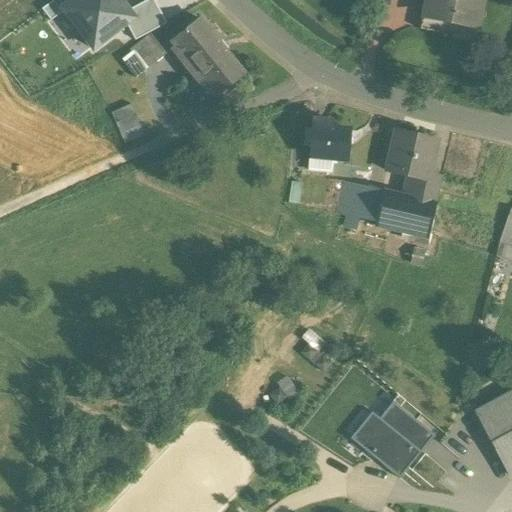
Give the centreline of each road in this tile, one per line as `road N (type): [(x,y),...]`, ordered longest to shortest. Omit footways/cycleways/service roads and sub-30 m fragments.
road 1 (track): [(0,235),(313,97),(325,78)]
road 2 (tertiary): [(511,138),(367,99),(307,69),(235,0)]
